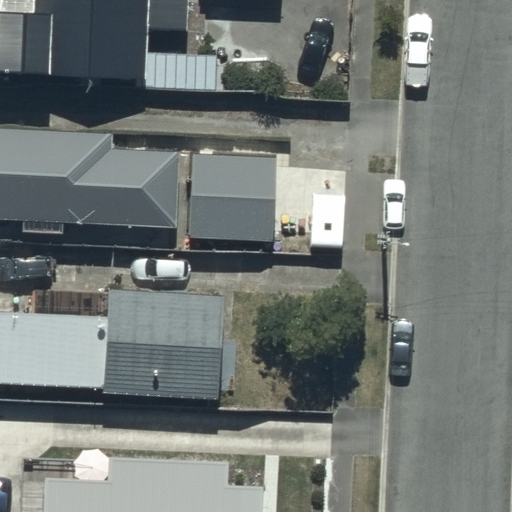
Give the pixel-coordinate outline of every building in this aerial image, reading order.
[(32,0),(32,5),(0,4),(0,74),(150,79),(152,31),(186,32),(187,0),(32,0)] [(109,128),(0,125),(0,213),(175,219),(177,150),(109,147),(109,128)] [(275,155),(197,152),(194,234),(273,236),(275,155)] [(44,309),(0,308),(0,381),(108,384),(108,395),(223,397),(225,291),(44,288),(44,309)] [(228,462),(107,455),(106,480),(45,477),(42,511),(261,511),(263,490),(227,488),(228,462)]
